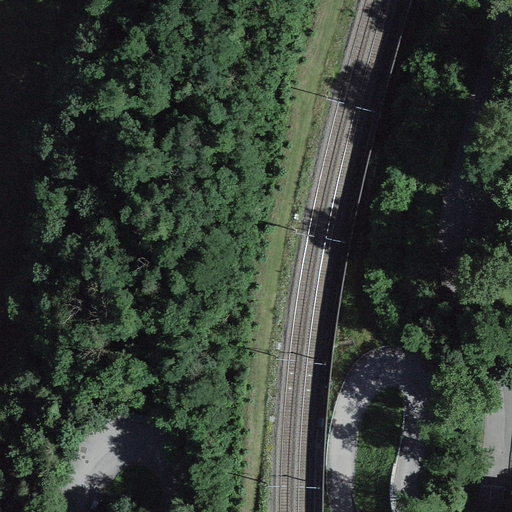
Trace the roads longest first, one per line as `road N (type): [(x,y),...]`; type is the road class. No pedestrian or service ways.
road 1 (residential): [(507,0),(447,237),(453,286),(511,425)]
road 2 (unclassified): [(342,511),(345,417),(360,383),(388,366),(410,373),(420,392),(409,511)]
road 3 (residential): [(75,511),(99,453),(138,439),(168,462),(169,511)]
